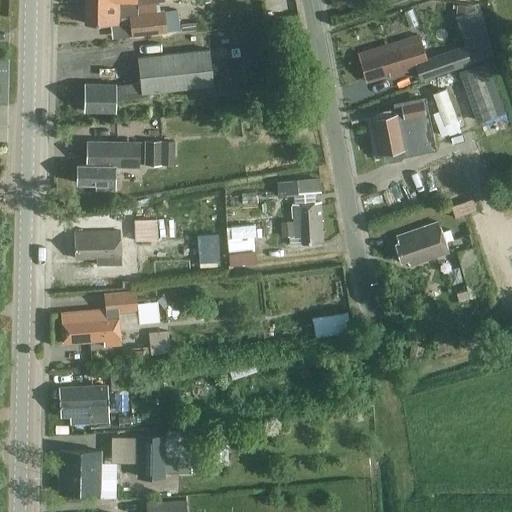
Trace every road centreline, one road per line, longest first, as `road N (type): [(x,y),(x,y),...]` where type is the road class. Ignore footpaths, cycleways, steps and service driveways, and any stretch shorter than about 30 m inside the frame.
road 1 (tertiary): [(21,511),(34,0)]
road 2 (residential): [(370,324),(312,0)]
